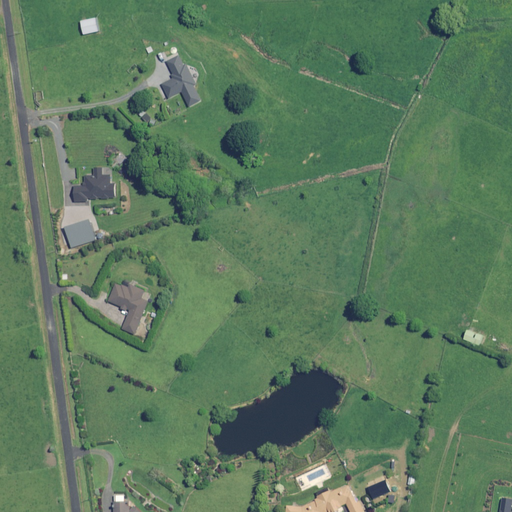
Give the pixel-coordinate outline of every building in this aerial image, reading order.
[(101,31),(98,18),(83,21),(85,34),(101,31)] [(186,66),(181,55),(169,61),(175,74),(172,75),(174,79),(163,84),(170,98),(184,92),(191,107),(203,101),(195,85),(198,84),(189,65),(186,66)] [(152,118),(148,113),(143,118),(147,123),(152,118)] [(158,121),(152,118),(150,124),(156,127),(158,121)] [(104,176),(104,168),(95,168),(96,176),(86,176),(86,186),(76,186),(76,202),(89,201),(89,199),(117,197),(118,184),(112,184),(112,175),(104,176)] [(129,289),(117,283),(109,301),(122,307),(121,308),(130,312),(123,329),(136,335),(150,302),(143,299),(146,291),(131,285),(129,289)] [(484,336),(470,330),(466,339),(480,345),(484,336)] [(336,488),(341,485),(338,480),(328,484),(329,488),(317,493),(319,497),(316,499),(317,501),(302,508),(302,506),(288,505),(287,511),(329,511),(347,504),(350,511),(367,511),(362,500),(358,502),(350,483),(336,490),(336,488)] [(126,502),(126,495),(115,495),(115,502),(114,502),(113,511),(142,511),(136,506),(132,510),(130,509),(130,502),(126,502)]
